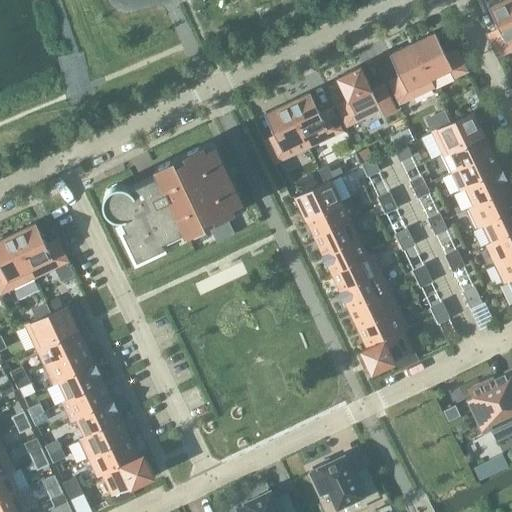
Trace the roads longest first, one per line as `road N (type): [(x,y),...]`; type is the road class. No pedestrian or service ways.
road 1 (residential): [(60,161),(401,0)]
road 2 (residential): [(213,481),(60,161)]
road 3 (residential): [(479,352),(213,481)]
road 4 (residential): [(387,159),(479,352)]
road 5 (residential): [(458,0),(511,115)]
